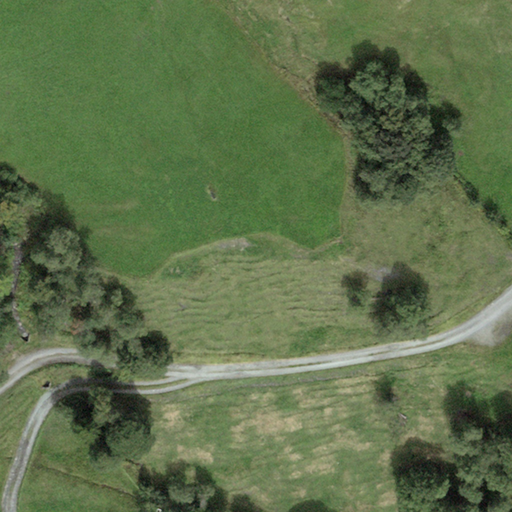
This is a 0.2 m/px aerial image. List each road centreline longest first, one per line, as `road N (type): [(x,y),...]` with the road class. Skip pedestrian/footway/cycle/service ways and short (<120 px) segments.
road 1 (track): [(199,373),(328,362),(451,337),(511,291)]
road 2 (track): [(9,511),(46,398),(67,386),(180,382),(199,373)]
road 3 (track): [(0,381),(62,353),(199,373)]
